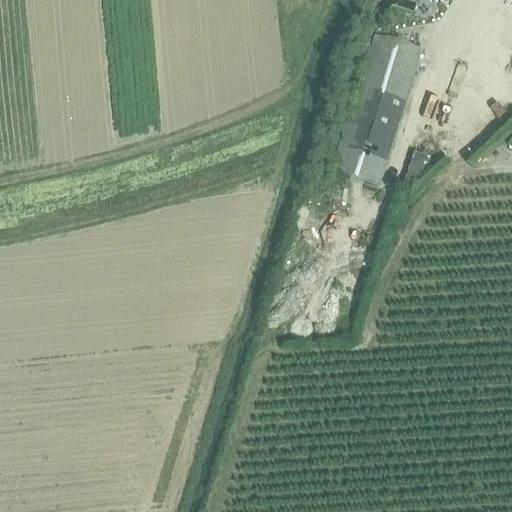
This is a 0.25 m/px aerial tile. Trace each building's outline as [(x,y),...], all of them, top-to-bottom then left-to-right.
[(511,15),(511,18),(493,16),(484,77),(511,81),(511,15)] [(378,190),(421,52),(375,38),(332,176),(378,190)] [(414,198),(426,160),(412,156),(401,194),(414,198)] [(296,251),(309,230),(300,225),(287,246),(296,251)] [(297,319),(300,295),(288,294),(285,317),(297,319)]
